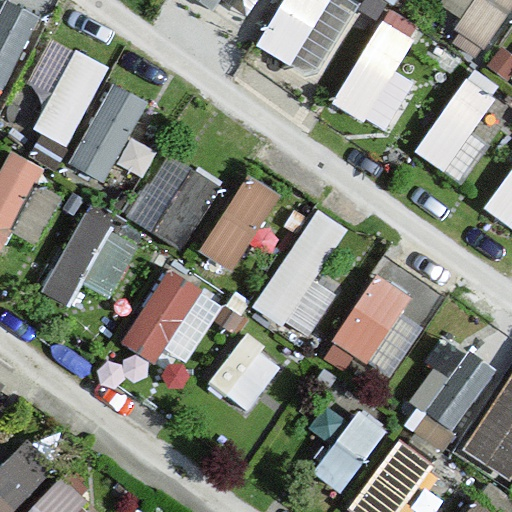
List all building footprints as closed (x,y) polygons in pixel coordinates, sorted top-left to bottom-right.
[(0,78),(12,83),(39,10),(11,0),(4,0),(0,11),(0,78)] [(290,63),(327,0),(282,0),(257,43),(290,63)] [(489,43),(511,7),(511,0),(444,0),(438,9),(489,43)] [(400,67),(418,33),(381,14),(335,102),(391,131),(420,77),(400,67)] [(70,46),(39,128),(76,142),(107,60),(70,46)] [(420,151),(453,170),(497,90),(464,72),(420,151)] [(112,79),(71,161),(108,179),(149,97),(112,79)] [(11,149),(0,170),(0,249),(44,166),(11,149)] [(132,211),(183,244),(223,182),(172,149),(132,211)] [(511,168),(487,202),(511,220),(511,168)] [(201,251),(234,270),(280,190),(247,171),(201,251)] [(258,304),(311,336),(339,290),(314,275),(345,225),(317,208),(258,304)] [(118,302),(136,230),(73,214),(55,285),(118,302)] [(164,264),(130,339),(191,367),(225,292),(164,264)] [(246,329),(211,382),(250,408),(285,355),(246,329)] [(469,418),(497,362),(468,347),(440,404),(469,418)] [(511,372),(466,448),(511,476),(511,372)] [(347,491),(389,427),(359,407),(316,471),(347,491)] [(29,434),(0,465),(0,511),(11,511),(58,461),(29,434)] [(393,439),(364,511),(427,511),(448,460),(393,439)] [(29,511),(72,511),(85,500),(62,478),(29,511)]
